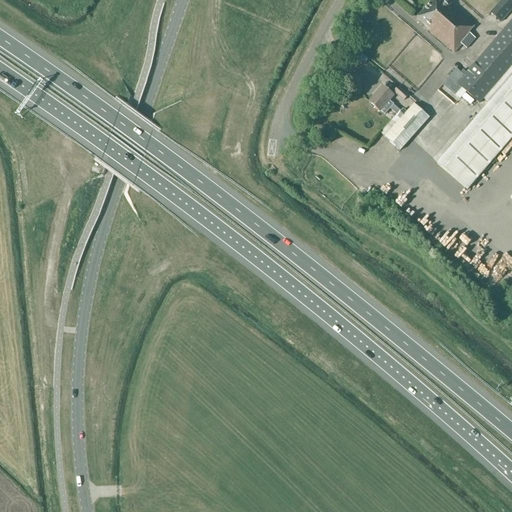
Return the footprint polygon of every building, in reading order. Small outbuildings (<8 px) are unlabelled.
[(427,32),(428,31),(450,5),(444,0),(432,0),(416,19),(423,25),(421,27),(427,32)] [(500,23),(511,10),(511,4),(507,0),(500,0),(489,13),(500,23)] [(475,26),(450,5),(428,31),(454,53),(461,45),(466,50),(475,39),(469,33),(475,26)] [(442,85),(455,96),(460,100),(464,95),(469,100),(472,97),(479,103),(483,99),(511,65),(511,20),(464,76),(456,69),(442,85)] [(436,164),(468,191),(511,139),(511,65),(483,99),(488,104),(436,164)] [(369,102),(378,110),(379,110),(384,115),(390,109),(397,116),(396,117),(400,120),(407,113),(403,109),(400,112),(393,105),(394,105),(389,101),(393,96),(383,87),(369,102)] [(399,87),(394,92),(403,101),(408,96),(399,87)] [(385,138),(400,151),(429,118),(414,105),(407,113),(400,120),(396,125),(391,121),(380,133),(385,138)] [(28,161),(20,173),(32,181),(40,169),(28,161)] [(426,171),(429,176),(438,171),(434,166),(426,171)] [(385,189),(390,193),(396,185),(391,181),(385,189)] [(402,209),(419,189),(411,182),(408,186),(405,184),(394,197),(399,201),(397,204),(402,209)] [(425,225),(435,213),(433,211),(437,206),(430,200),(432,197),(424,190),(411,208),(418,214),(420,212),(425,217),(421,222),(425,225)] [(438,218),(439,219),(431,225),(441,237),(455,226),(444,213),(438,218)] [(463,220),(445,244),(452,249),(462,236),(466,239),(474,228),(463,220)] [(473,263),(477,266),(484,255),(480,253),(473,263)] [(496,440),(491,432),(485,436),(490,444),(496,440)]
